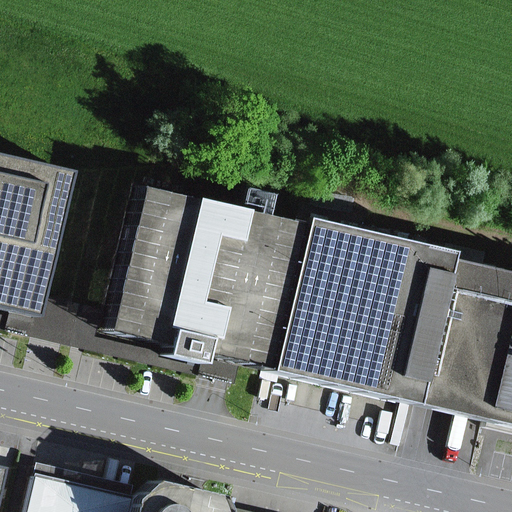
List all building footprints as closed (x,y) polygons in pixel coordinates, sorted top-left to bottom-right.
[(75,170),(0,152),(0,307),(42,317),(75,170)] [(134,188),(100,331),(161,345),(159,355),(198,365),(201,355),(262,369),(296,225),(257,215),(261,196),(235,190),(231,210),(134,188)] [(511,275),(443,260),(445,252),(298,217),(296,225),(262,369),(511,428),(511,275)] [(22,511),(127,511),(131,497),(31,474),(22,511)] [(150,479),(131,497),(127,511),(224,511),(219,495),(150,479)]
